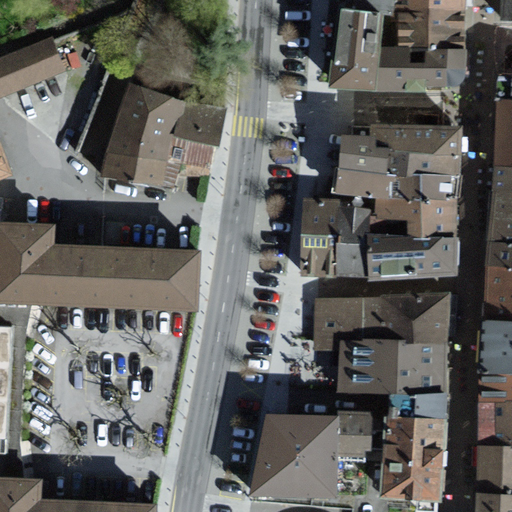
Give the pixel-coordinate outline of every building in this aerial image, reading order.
[(457,0),(352,0),(352,10),(395,11),(456,12),(457,1),(457,0)] [(455,89),(455,75),(455,51),(393,48),(395,11),(352,10),(334,12),(332,34),(325,91),(419,94),(419,86),(455,89)] [(456,16),(456,12),(395,11),(393,48),(455,51),(456,16)] [(49,39),(0,57),(0,92),(60,71),(49,39)] [(511,76),(499,76),(498,100),(511,100),(511,76)] [(170,176),(174,163),(205,170),(220,109),(176,99),(122,86),(116,110),(101,175),(167,190),(170,176)] [(511,100),(498,100),(497,131),(496,166),(511,166),(511,100)] [(456,129),(363,125),(363,139),(372,140),(371,150),(455,153),(456,129)] [(335,172),(454,176),(455,153),(371,150),(372,140),(363,139),(337,138),(336,163),(335,172)] [(511,166),(496,166),(495,178),(494,191),(511,192),(511,166)] [(373,198),(455,200),(454,176),(335,172),(335,174),(334,196),(373,198)] [(511,192),(494,191),(490,217),(488,241),(511,243),(511,192)] [(455,200),(373,198),(373,211),(372,236),(454,237),(455,229),(455,200)] [(302,275),(319,276),(334,276),(335,211),(335,202),(304,202),(302,275)] [(366,277),(372,277),(372,236),(373,211),(335,211),(334,276),(366,277)] [(0,511),(151,511),(152,508),(42,503),(43,483),(11,481),(20,301),(193,309),(195,254),(50,247),(51,229),(0,226),(0,511)] [(455,276),(454,237),(372,236),(372,277),(410,278),(455,276)] [(511,268),(511,243),(488,241),(486,259),(485,267),(511,268)] [(484,293),(483,320),(511,320),(511,268),(485,267),(484,293)] [(365,299),(363,344),(443,348),(443,339),(445,325),(448,296),(365,299)] [(341,350),(341,343),(363,344),(365,299),(317,297),(315,349),(341,350)] [(511,320),(483,320),(480,364),(479,372),(511,373),(511,320)] [(341,350),(339,390),(391,393),(441,395),(443,348),(363,344),(341,343),(341,350)] [(511,403),(511,373),(479,372),(479,378),(480,402),(511,403)] [(441,395),(391,393),(390,411),(389,418),(443,420),(444,413),(445,396),(441,395)] [(511,403),(480,402),(478,420),(478,447),(511,448),(511,403)] [(334,495),(334,450),(333,417),(266,413),(263,430),(252,495),(334,495)] [(333,414),(333,417),(334,450),(369,452),(370,414),(359,414),(333,414)] [(388,421),(385,497),(419,499),(440,500),(442,457),(443,437),(443,420),(389,418),(388,421)] [(511,493),(511,448),(478,447),(477,468),(476,492),(511,493)] [(511,511),(511,493),(476,492),(475,511),(511,511)] [(439,511),(439,506),(440,500),(419,499),(418,511),(439,511)]
